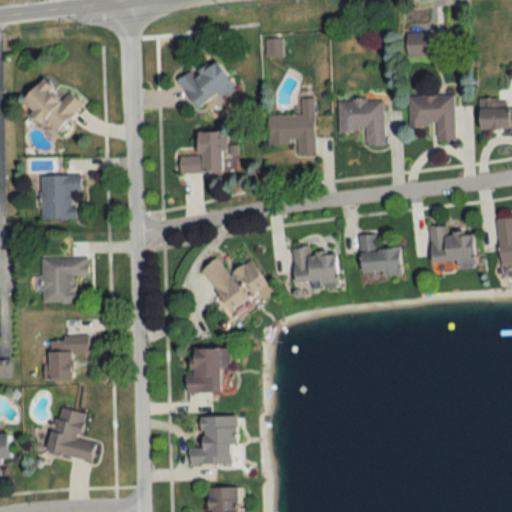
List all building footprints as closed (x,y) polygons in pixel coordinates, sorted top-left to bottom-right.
[(406,56),(428,56),(428,32),(406,32),(406,56)] [(281,38),(267,38),(267,56),(281,56),(281,38)] [(215,58),(193,73),(191,70),(177,80),(197,108),(218,93),(223,99),(237,89),(215,58)] [(70,90),(61,98),(43,79),(21,99),(53,133),(83,105),(70,90)] [(408,95),(409,128),(435,127),(435,140),(454,140),(454,94),(408,95)] [(268,144),(295,144),(295,154),(314,154),(314,98),(301,98),(301,115),(268,115),(268,144)] [(479,99),(479,129),(511,128),(511,107),(509,107),(509,99),(479,99)] [(384,146),(383,100),(338,100),(338,132),(365,132),(365,146),(384,146)] [(179,173),(225,172),(224,131),(197,132),(197,156),(179,156),(179,173)] [(80,174),(40,175),(40,219),(76,219),(75,193),(80,193),(80,174)] [(511,217),(495,218),(499,268),(511,266),(511,217)] [(429,227),(430,263),(455,262),(455,268),(474,268),(473,232),(446,233),(446,226),(429,227)] [(361,276),(401,274),(399,247),(377,248),(376,234),(359,235),(361,276)] [(291,248),(294,286),(338,283),(335,251),(310,253),(310,246),(291,248)] [(41,302),(76,302),(76,276),(87,276),(87,258),(41,258),(41,302)] [(250,260),(227,274),(217,258),(201,268),(228,311),(267,286),(250,260)] [(47,379),(74,379),(74,356),(89,356),(89,336),(47,336),(47,379)] [(187,391),(227,391),(227,348),(187,348),(187,391)] [(46,451),(90,460),(94,442),(79,439),(85,413),(56,406),(46,451)] [(199,447),(188,447),(188,464),(234,464),(233,416),(199,416),(199,447)] [(0,461),(9,460),(7,432),(0,432),(0,461)] [(236,511),(237,487),(207,487),(206,511),(236,511)]
